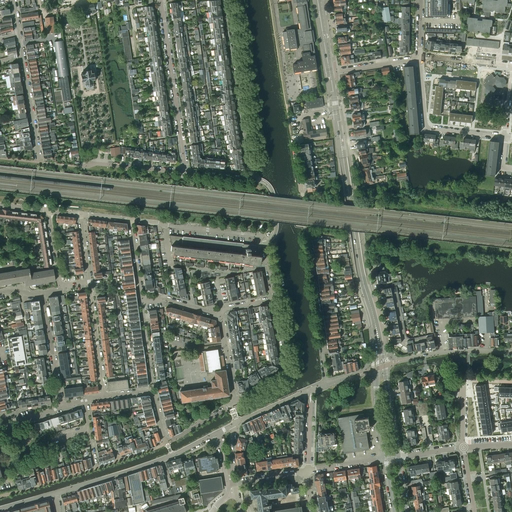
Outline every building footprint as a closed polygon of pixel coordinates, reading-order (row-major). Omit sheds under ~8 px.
[(52,9),(52,14),(57,13),(55,0),(40,0),(41,4),(43,4),(42,0),(49,0),(50,0),(50,1),(52,1),(52,3),(53,3),(54,9),(52,9)] [(296,0),(297,3),(297,6),(297,7),(301,30),(295,31),(295,29),(287,30),(287,31),(283,32),(285,49),(289,48),(290,49),(298,48),(297,46),(303,45),(304,53),(302,53),(303,61),(301,61),(297,62),(297,64),(293,64),(294,73),(317,69),(315,53),(315,52),(315,50),(314,50),(314,45),(313,42),(313,41),(315,41),(313,30),(311,30),(311,29),(311,27),(310,22),(310,19),(309,14),(309,11),(308,11),(308,6),(307,4),(307,2),(307,1),(308,1),(308,0),(296,0)] [(427,0),(428,0),(427,0),(427,1),(428,2),(428,7),(427,8),(428,9),(428,16),(434,17),(435,17),(440,17),(441,18),(443,18),(443,17),(448,17),(448,16),(448,9),(448,8),(448,7),(448,2),(448,1),(448,0),(427,0)] [(482,3),(482,4),(484,4),(484,5),(484,11),(483,10),(483,11),(483,15),(486,15),(489,16),(490,12),(492,12),(492,10),(494,11),(494,12),(504,13),(503,13),(504,7),(506,7),(506,6),(505,6),(506,0),(507,0),(506,0),(497,0),(497,1),(492,0),(483,0),(483,3),(482,3)] [(80,6),(80,11),(91,9),(92,13),(95,12),(95,9),(94,9),(93,4),(80,6)] [(390,19),(390,16),(388,7),(381,8),(384,22),(391,21),(390,19)] [(38,18),(37,12),(20,15),(21,21),(38,18)] [(45,18),(46,33),(54,32),(53,17),(45,18)] [(467,23),(467,24),(469,24),(469,25),(469,31),(468,31),(477,32),(477,31),(479,31),(479,32),(489,34),(489,33),(488,33),(488,27),(489,27),(491,27),(491,26),(490,26),(491,20),(492,20),(489,20),(485,19),(482,19),(482,21),(477,20),(477,18),(473,18),(468,17),(468,18),(469,18),(468,23),(467,23)] [(12,27),(0,29),(0,35),(1,35),(2,36),(5,35),(5,33),(13,31),(12,27)] [(338,38),(339,43),(350,41),(350,39),(348,39),(348,37),(350,36),(354,34),(353,32),(345,33),(346,37),(338,38)] [(5,47),(6,47),(15,44),(14,38),(3,40),(5,47)] [(54,42),(58,70),(57,70),(56,70),(58,81),(59,87),(61,87),(63,101),(71,100),(67,77),(67,75),(62,40),(61,40),(61,41),(54,42)] [(6,47),(7,55),(16,53),(15,47),(15,44),(6,47)] [(413,66),(404,67),(410,134),(419,133),(413,68),(413,66)] [(85,69),(85,71),(83,71),(83,73),(82,72),(81,72),(81,73),(81,74),(82,75),(81,75),(82,82),(84,81),(85,85),(85,88),(89,87),(90,87),(93,87),(93,84),(92,80),(95,80),(94,73),(91,73),(90,70),(88,70),(88,68),(85,69)] [(345,77),(346,81),(354,80),(354,76),(360,75),(359,72),(353,73),(353,74),(346,75),(346,77),(345,77)] [(487,96),(491,96),(495,94),(495,90),(492,87),(495,84),(498,87),(502,88),(505,85),(506,81),(503,78),(499,77),(499,78),(497,75),(494,77),(494,76),(494,77),(492,75),(489,77),(488,76),(486,78),(487,79),(484,81),(486,83),(484,86),(486,88),(485,89),(485,93),(487,96)] [(438,86),(443,87),(443,89),(447,90),(448,81),(445,81),(445,80),(439,79),(438,86)] [(448,81),(447,90),(452,90),(455,91),(455,88),(456,81),(450,80),(450,81),(448,81)] [(349,97),(350,103),(361,102),(360,94),(354,95),(355,96),(349,97)] [(322,98),(309,99),(310,109),(323,107),(322,98)] [(361,102),(350,103),(350,104),(350,105),(350,106),(351,106),(351,110),(357,109),(357,110),(361,109),(362,108),(361,102)] [(293,105),(294,113),(301,111),(300,104),(293,105)] [(353,120),(353,121),(364,119),(363,112),(357,113),(357,114),(352,115),(352,118),(352,120),(353,120)] [(353,124),(354,127),(359,127),(360,127),(362,127),(364,127),(365,125),(365,124),(364,119),(353,121),(353,122),(353,123),(353,124)] [(27,121),(14,125),(15,130),(19,129),(19,128),(22,127),(22,129),(28,127),(28,126),(27,121)] [(354,131),(355,136),(356,136),(356,137),(359,137),(359,135),(363,135),(363,136),(370,135),(369,129),(354,131)] [(430,134),(429,142),(432,142),(432,145),(438,146),(438,139),(435,139),(436,135),(430,134)] [(445,144),(449,144),(450,136),(444,136),(443,140),(440,140),(439,146),(445,147),(445,144)] [(450,136),(449,144),(452,144),(452,148),(457,148),(458,142),(455,141),(456,137),(450,136)] [(469,146),(469,139),(464,138),(463,142),(460,142),(459,149),(465,149),(465,146),(469,146)] [(489,141),(486,175),(495,176),(498,145),(499,142),(489,141)] [(127,157),(133,158),(134,149),(125,148),(125,154),(128,155),(127,157)] [(134,149),(133,158),(138,158),(139,156),(142,156),(142,150),(134,149)] [(193,162),(195,164),(203,154),(203,153),(192,155),(193,162)] [(56,154),(43,156),(44,160),(52,159),(52,161),(52,162),(56,162),(55,156),(56,156),(56,154)] [(197,165),(204,166),(205,158),(205,155),(203,154),(195,164),(196,166),(197,165)] [(369,160),(360,162),(361,167),(371,165),(374,164),(373,162),(373,161),(377,160),(381,159),(381,158),(375,158),(373,159),(369,160)] [(373,178),(364,179),(365,185),(377,182),(376,179),(378,179),(385,178),(385,175),(373,178)] [(35,222),(36,222),(41,217),(40,215),(39,215),(37,215),(37,214),(33,214),(32,221),(35,222)] [(37,223),(37,226),(44,225),(44,221),(43,221),(43,218),(41,217),(36,222),(37,223)] [(171,246),(171,251),(171,253),(173,253),(172,255),(252,264),(252,268),(260,266),(260,265),(261,256),(258,255),(256,245),(248,244),(248,246),(243,246),(243,244),(169,235),(171,245),(171,246)] [(374,262),(374,266),(378,266),(378,267),(378,272),(376,272),(377,276),(378,276),(378,278),(385,277),(385,275),(387,275),(387,274),(386,271),(384,271),(384,266),(380,267),(380,266),(381,266),(381,262),(374,262)] [(172,273),(174,279),(182,278),(181,268),(173,267),(174,273),(172,273)] [(0,272),(0,284),(24,281),(25,286),(55,281),(53,269),(29,273),(29,268),(0,272)] [(250,279),(253,279),(262,277),(261,271),(252,273),(253,276),(250,277),(250,279)] [(378,280),(377,280),(378,284),(379,284),(379,287),(379,288),(384,287),(384,283),(389,282),(389,277),(388,277),(385,277),(378,278),(378,280)] [(396,286),(383,289),(384,293),(385,293),(386,295),(398,293),(396,286)] [(185,289),(176,290),(177,296),(179,296),(180,298),(188,301),(187,294),(186,294),(185,289)] [(386,298),(385,298),(386,303),(399,300),(398,293),(386,295),(386,298)] [(64,295),(57,296),(58,305),(65,304),(64,295)] [(48,297),(50,306),(58,305),(57,296),(48,297)] [(475,296),(462,297),(463,317),(477,316),(475,296)] [(462,297),(448,298),(450,318),(463,317),(462,297)] [(448,298),(435,299),(436,319),(450,318),(448,298)] [(31,309),(31,310),(40,309),(38,300),(30,301),(30,302),(31,308),(31,309)] [(399,300),(386,303),(387,307),(388,307),(388,309),(400,307),(399,300)] [(389,312),(388,312),(388,316),(402,313),(400,307),(388,309),(389,312)] [(227,318),(227,319),(237,317),(236,314),(243,313),(242,310),(230,312),(230,313),(228,313),(229,314),(227,315),(228,318),(227,318)] [(483,316),(478,317),(479,333),(490,332),(494,332),(494,326),(493,320),(497,320),(498,320),(497,312),(493,312),(493,313),(487,313),(487,316),(483,316)] [(402,313),(388,316),(389,318),(389,320),(391,320),(391,323),(403,320),(408,319),(408,317),(404,316),(403,313),(402,313)] [(209,327),(216,326),(215,320),(209,319),(210,319),(209,319),(207,327),(209,327)] [(392,325),(390,325),(391,330),(405,327),(403,320),(391,323),(392,325)] [(405,327),(391,330),(392,334),(393,334),(394,336),(406,334),(405,327)] [(394,339),(393,339),(394,343),(398,342),(403,345),(408,337),(407,336),(406,336),(406,334),(394,336),(394,339)] [(433,334),(426,335),(428,347),(431,347),(431,348),(435,347),(433,334)] [(7,338),(8,343),(24,340),(23,337),(27,337),(26,335),(7,338)] [(426,335),(419,337),(422,350),(426,349),(426,348),(428,347),(426,335)] [(408,337),(403,345),(407,348),(408,353),(412,352),(412,350),(415,350),(412,338),(410,338),(408,337)] [(419,337),(412,338),(415,350),(417,349),(417,351),(419,350),(422,350),(419,337)] [(200,353),(198,353),(200,363),(201,365),(202,372),(208,371),(208,372),(213,371),(225,369),(222,355),(218,356),(217,349),(200,351),(200,353)] [(339,353),(331,354),(334,371),(342,370),(344,369),(342,361),(340,361),(339,353)] [(269,360),(270,364),(271,364),(278,368),(279,366),(278,365),(278,364),(277,358),(269,360)] [(266,365),(271,373),(276,370),(277,369),(278,368),(271,364),(267,367),(266,365)] [(266,365),(261,367),(266,376),(270,373),(271,373),(266,365)] [(266,376),(261,367),(257,370),(262,378),(266,376)] [(225,369),(213,371),(214,372),(214,371),(215,379),(207,380),(208,387),(179,391),(181,402),(189,401),(197,399),(197,400),(205,398),(213,397),(221,396),(229,395),(227,384),(226,378),(225,370),(225,369)] [(255,374),(252,375),(256,384),(259,382),(259,381),(259,380),(260,379),(256,372),(254,373),(255,374)] [(256,384),(252,375),(251,374),(247,376),(248,377),(249,378),(248,379),(248,380),(248,383),(250,385),(252,384),(253,385),(254,385),(256,384)] [(157,385),(158,389),(168,387),(167,383),(169,383),(169,380),(161,381),(162,384),(157,385)] [(237,381),(238,391),(239,391),(240,392),(241,391),(245,390),(249,390),(247,380),(237,381)] [(404,381),(399,382),(401,393),(409,391),(408,385),(411,384),(410,380),(408,380),(407,381),(407,380),(403,380),(404,381)] [(409,391),(401,393),(402,404),(411,402),(409,391)] [(300,398),(291,402),(292,405),(294,404),(297,406),(302,400),(300,398)] [(435,405),(436,412),(445,411),(444,403),(435,405)] [(286,404),(281,407),(287,421),(292,419),(289,412),(286,404)] [(281,407),(275,409),(280,421),(283,419),(284,422),(287,421),(281,407)] [(403,410),(404,417),(413,416),(412,408),(403,410)] [(75,409),(72,410),(75,419),(83,417),(80,409),(75,410),(75,409)] [(275,409),(268,412),(273,424),(276,423),(276,422),(280,421),(275,409)] [(70,412),(65,414),(67,420),(68,422),(75,419),(72,410),(70,411),(70,412)] [(445,411),(436,412),(438,419),(446,418),(445,411)] [(265,413),(265,414),(270,426),(273,424),(268,412),(265,414),(265,413)] [(59,414),(57,415),(60,423),(67,420),(65,414),(60,415),(59,414)] [(265,414),(261,415),(266,427),(266,428),(270,426),(265,414)] [(363,414),(338,418),(342,442),(343,449),(344,453),(369,449),(366,429),(370,429),(368,417),(364,418),(363,414)] [(55,417),(50,419),(52,425),(56,424),(59,429),(61,428),(60,423),(57,415),(54,416),(55,417)] [(261,415),(257,417),(262,428),(262,429),(266,427),(261,415)] [(413,416),(404,417),(406,424),(414,423),(413,416)] [(257,417),(253,419),(259,431),(260,430),(260,429),(262,428),(257,417)] [(169,418),(165,419),(166,424),(169,436),(171,436),(174,435),(171,425),(169,418)] [(45,419),(42,420),(45,428),(45,430),(53,427),(52,425),(50,419),(45,420),(45,419)] [(249,421),(255,434),(256,433),(256,432),(259,431),(253,419),(249,421)] [(45,428),(42,420),(39,421),(40,422),(35,424),(37,430),(37,432),(45,430),(45,428)] [(121,446),(122,446),(119,437),(120,437),(115,420),(107,422),(108,426),(107,426),(109,436),(115,435),(116,440),(117,439),(117,441),(114,442),(116,448),(117,448),(120,455),(124,454),(121,446)] [(246,422),(250,433),(251,435),(255,434),(249,421),(246,422)] [(250,433),(246,422),(242,424),(246,434),(250,433)] [(438,433),(440,433),(448,431),(447,424),(437,426),(438,433)] [(139,437),(139,438),(144,450),(147,449),(144,438),(143,437),(141,427),(137,428),(139,437)] [(152,430),(153,434),(156,442),(160,441),(156,427),(152,429),(152,430)] [(407,430),(408,438),(416,436),(415,429),(407,430)] [(448,431),(440,433),(440,437),(438,437),(438,441),(449,439),(448,431)] [(237,443),(245,445),(247,440),(249,440),(247,437),(245,436),(245,435),(240,434),(237,443)] [(325,449),(324,434),(318,434),(319,442),(318,442),(318,441),(317,441),(316,442),(316,443),(317,443),(316,443),(316,451),(316,450),(320,450),(324,450),(324,449),(325,449)] [(131,435),(127,437),(128,439),(132,450),(135,449),(136,453),(132,438),(131,435)] [(416,436),(408,438),(409,445),(417,444),(416,436)] [(89,458),(82,460),(85,469),(92,467),(90,458),(90,457),(90,454),(88,454),(89,458)] [(201,456),(196,458),(197,461),(195,462),(196,466),(195,466),(197,466),(198,471),(205,470),(206,472),(216,470),(216,468),(218,468),(217,463),(218,463),(218,462),(217,462),(216,457),(215,458),(214,457),(214,455),(213,455),(211,454),(206,455),(201,456)] [(194,466),(192,459),(182,462),(185,472),(189,471),(195,469),(194,466)] [(158,481),(160,490),(162,496),(164,496),(162,490),(167,488),(164,478),(161,464),(157,465),(160,475),(156,476),(158,481)] [(26,471),(27,470),(31,485),(35,484),(36,483),(32,465),(25,467),(26,471)] [(415,465),(408,466),(410,474),(410,477),(417,476),(416,473),(415,465)] [(150,467),(153,480),(153,481),(156,480),(156,481),(158,481),(156,476),(154,466),(150,467)] [(22,467),(24,473),(27,487),(31,485),(27,470),(26,471),(25,467),(23,467),(22,467)] [(50,467),(45,468),(47,481),(53,480),(50,467)] [(131,497),(132,504),(150,500),(147,489),(142,490),(140,481),(138,471),(128,475),(131,497)] [(128,475),(123,476),(126,490),(128,489),(128,490),(127,491),(127,492),(128,492),(129,498),(126,498),(126,499),(127,505),(132,504),(131,497),(128,475)] [(111,480),(107,481),(111,494),(111,497),(112,508),(117,508),(127,506),(127,505),(126,499),(126,498),(124,487),(122,476),(115,479),(117,487),(113,487),(111,480)] [(199,480),(203,505),(203,506),(204,506),(205,506),(206,506),(206,505),(207,505),(207,504),(206,501),(209,501),(209,502),(223,490),(222,490),(222,489),(220,477),(199,480)] [(412,486),(413,493),(424,491),(423,484),(429,483),(429,480),(422,482),(419,482),(416,483),(416,486),(412,486)] [(109,497),(111,497),(111,494),(107,481),(103,483),(106,492),(108,492),(109,495),(109,497)] [(177,493),(175,487),(174,481),(171,482),(173,489),(168,490),(169,495),(177,493)] [(301,511),(301,507),(272,511),(269,511),(269,508),(271,508),(271,506),(268,506),(267,500),(271,499),(279,498),(283,497),(287,496),(287,495),(300,493),(298,487),(294,488),(294,486),(292,486),(291,484),(285,485),(278,487),(278,488),(269,489),(266,490),(266,489),(250,491),(251,500),(256,499),(258,511),(301,511)] [(100,498),(100,497),(96,485),(92,486),(96,498),(96,500),(100,498)] [(97,501),(96,500),(96,498),(92,486),(88,487),(92,500),(93,502),(97,501)] [(89,503),(93,502),(92,500),(88,487),(84,488),(88,501),(89,503)] [(88,503),(89,503),(88,501),(84,488),(81,490),(84,500),(84,502),(86,501),(87,503),(88,502),(88,503)] [(196,497),(199,497),(197,489),(188,491),(189,493),(192,503),(198,502),(196,497)] [(413,497),(414,500),(429,497),(434,496),(433,494),(432,494),(425,495),(424,491),(413,493),(412,493),(412,494),(412,496),(413,497)] [(181,497),(180,494),(177,495),(177,496),(178,501),(181,500),(182,501),(146,511),(185,511),(182,503),(184,502),(182,497),(181,497)] [(68,503),(66,496),(62,498),(64,505),(66,504),(68,510),(70,509),(68,503)] [(414,500),(415,506),(425,505),(424,501),(429,500),(429,497),(414,500)] [(48,500),(40,502),(33,504),(18,508),(18,511),(50,511),(49,508),(50,508),(48,500)]
